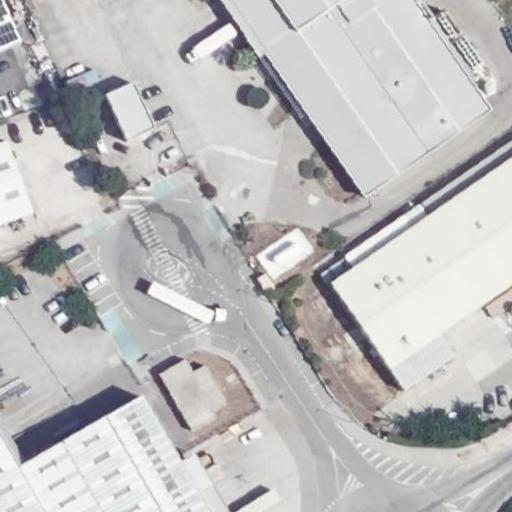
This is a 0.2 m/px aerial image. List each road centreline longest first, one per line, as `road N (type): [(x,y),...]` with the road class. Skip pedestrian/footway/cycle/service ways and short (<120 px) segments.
road 1 (unclassified): [(169,271),(232,297),(363,503)]
road 2 (unknown): [(232,297),(19,386)]
